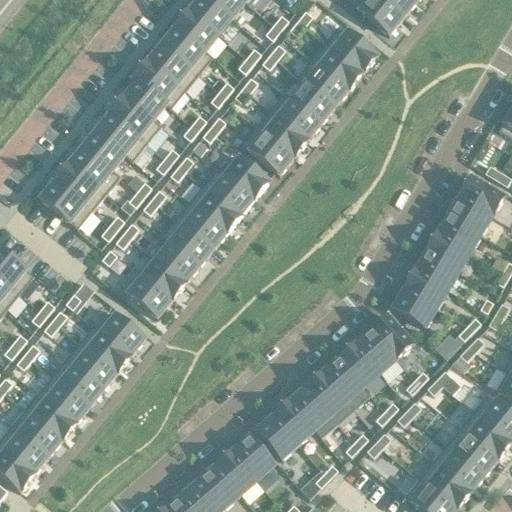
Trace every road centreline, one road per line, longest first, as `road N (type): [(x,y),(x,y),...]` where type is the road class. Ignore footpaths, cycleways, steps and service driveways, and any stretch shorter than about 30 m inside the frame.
road 1 (residential): [(115,511),(363,298),(511,40)]
road 2 (residential): [(0,169),(139,0)]
